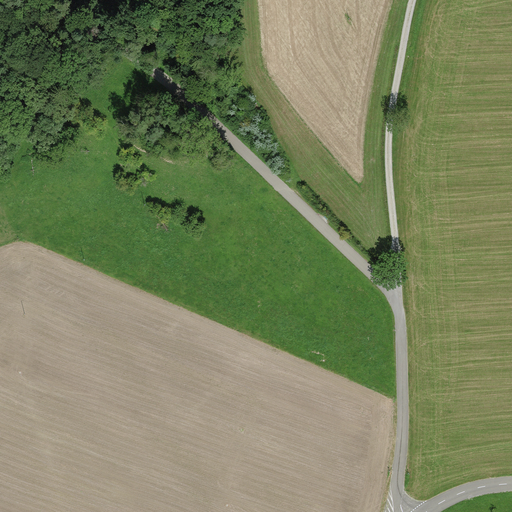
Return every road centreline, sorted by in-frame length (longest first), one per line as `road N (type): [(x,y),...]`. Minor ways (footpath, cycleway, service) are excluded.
road 1 (unclassified): [(79,0),(398,300),(397,493),(405,511)]
road 2 (track): [(412,0),(389,119),(398,300)]
